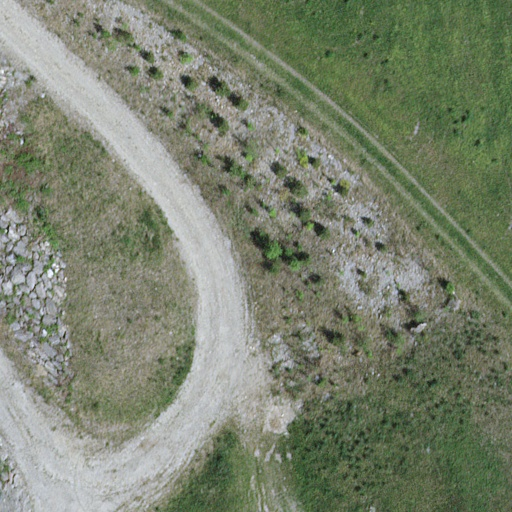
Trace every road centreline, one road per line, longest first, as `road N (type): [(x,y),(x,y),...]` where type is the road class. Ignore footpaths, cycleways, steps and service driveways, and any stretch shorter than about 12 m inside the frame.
road 1 (track): [(256,511),(247,389),(214,248),(71,76),(0,10)]
road 2 (track): [(511,299),(262,46),(178,0)]
